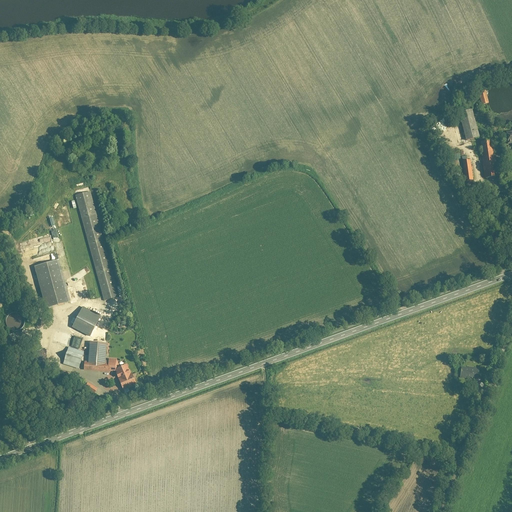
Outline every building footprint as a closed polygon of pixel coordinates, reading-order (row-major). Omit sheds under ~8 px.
[(477,92),(481,106),(489,104),(485,90),(477,92)] [(475,110),(460,114),(467,140),(481,137),(475,110)] [(480,143),(484,181),(499,179),(495,142),(480,143)] [(461,161),(463,183),(474,182),(472,160),(461,161)] [(90,194),(75,198),(104,302),(119,297),(90,194)] [(36,267),(46,310),(71,304),(61,261),(36,267)] [(81,309),(73,329),(92,337),(100,317),(81,309)] [(7,319),(6,324),(8,330),(12,332),(19,333),(23,330),(25,326),(25,321),(22,316),(16,314),(10,315),(7,319)] [(89,370),(115,372),(124,392),(137,387),(128,366),(119,370),(119,364),(107,363),(108,343),(90,342),(89,370)] [(70,349),(64,365),(78,370),(84,354),(70,349)] [(462,368),(461,378),(480,380),(480,369),(462,368)] [(486,387),(477,384),(475,390),(484,394),(486,387)] [(98,391),(88,385),(85,390),(95,396),(98,391)]
